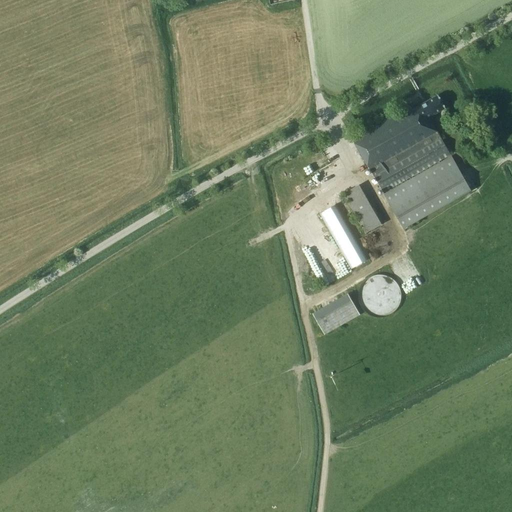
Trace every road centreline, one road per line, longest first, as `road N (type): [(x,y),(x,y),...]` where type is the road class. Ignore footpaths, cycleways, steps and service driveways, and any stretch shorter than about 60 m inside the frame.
road 1 (unclassified): [(0,309),(150,210),(511,16)]
road 2 (track): [(308,203),(288,235),(327,430),(319,511)]
